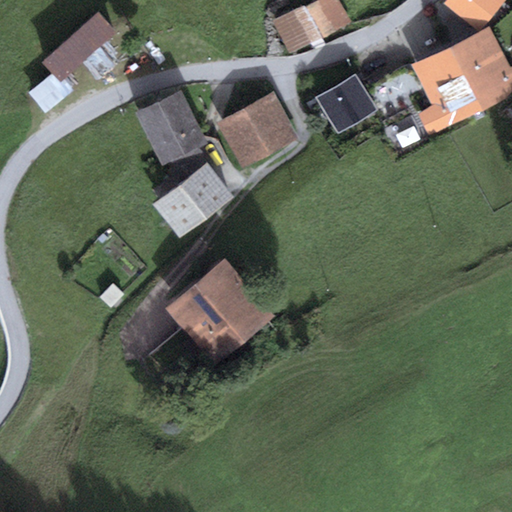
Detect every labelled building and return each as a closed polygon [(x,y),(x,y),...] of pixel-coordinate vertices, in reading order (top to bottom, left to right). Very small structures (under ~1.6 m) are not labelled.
[(337,0),(307,0),(269,18),(283,47),(346,18),(337,0)] [(450,0),(446,5),(472,29),(497,0),(450,0)] [(85,2),(32,51),(65,85),(117,37),(85,2)] [(511,89),(482,32),(441,54),(452,77),(434,86),(446,110),(469,98),(477,112),(511,93),(511,89)] [(411,70),(370,88),(378,107),(419,89),(411,70)] [(350,74),(311,97),(332,133),(372,111),(350,74)] [(56,81),(32,101),(46,118),(70,99),(56,81)] [(272,98),(224,122),(244,163),(293,138),(272,98)] [(170,104),(138,117),(158,165),(190,151),(170,104)] [(209,163),(156,205),(180,236),(233,194),(209,163)] [(229,266),(169,314),(198,349),(257,302),(229,266)]
